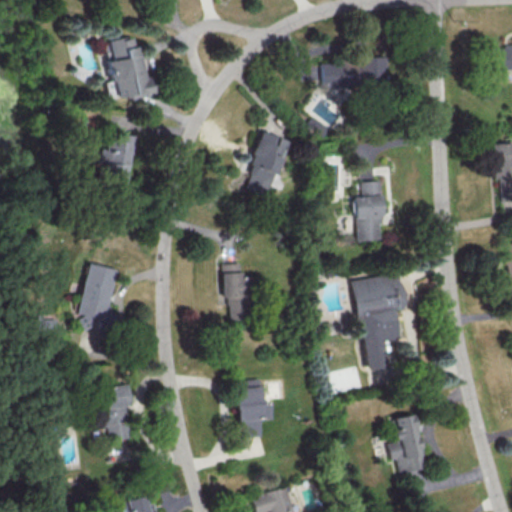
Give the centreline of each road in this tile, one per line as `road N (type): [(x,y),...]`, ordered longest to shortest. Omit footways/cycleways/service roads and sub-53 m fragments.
road 1 (residential): [(385,0),(317,13),(273,32),(208,98),(185,140),(162,282),(165,352),(200,511)]
road 2 (residential): [(434,0),(453,301),(502,511)]
